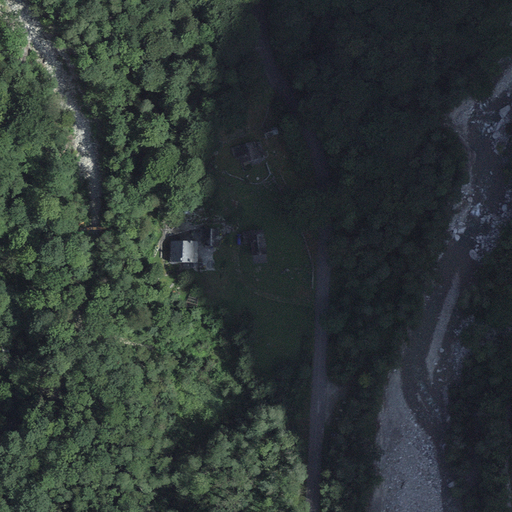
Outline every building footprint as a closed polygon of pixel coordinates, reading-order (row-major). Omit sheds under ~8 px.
[(273,126),(262,131),(266,140),(277,135),(273,126)] [(244,146),(231,148),(233,160),(242,158),(244,165),(265,157),(260,141),(244,146)] [(220,230),(205,229),(204,247),(219,248),(220,230)] [(265,230),(242,232),(243,245),(252,244),(253,259),(268,257),(265,230)] [(198,243),(170,244),(170,266),(198,266),(198,243)]
